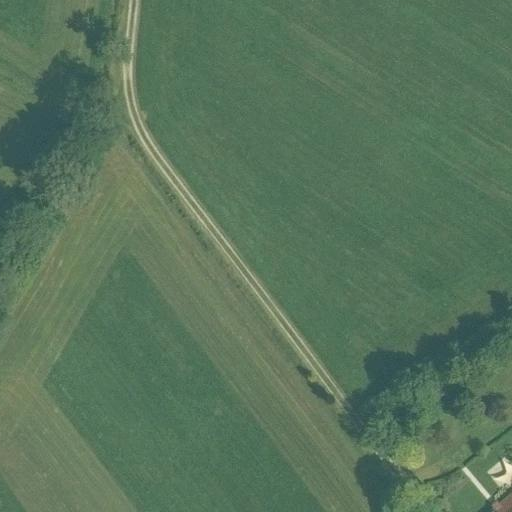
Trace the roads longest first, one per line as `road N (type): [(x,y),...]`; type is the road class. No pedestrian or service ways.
road 1 (track): [(406,483),(176,185),(142,134),(126,76)]
road 2 (track): [(0,269),(126,76),(132,0)]
